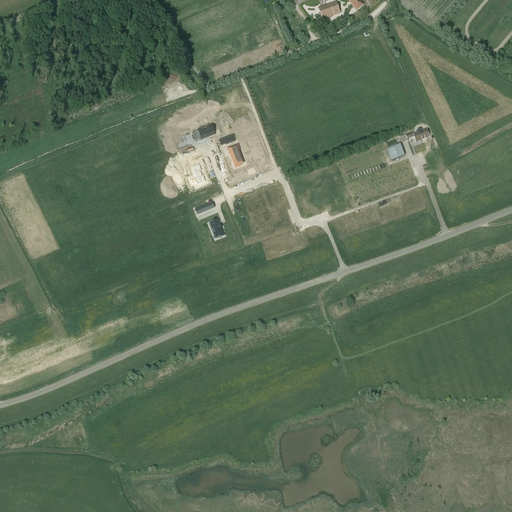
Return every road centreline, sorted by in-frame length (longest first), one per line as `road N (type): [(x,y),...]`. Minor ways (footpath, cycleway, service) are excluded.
road 1 (tertiary): [(0,404),(511,209)]
road 2 (track): [(385,0),(373,15),(199,90)]
